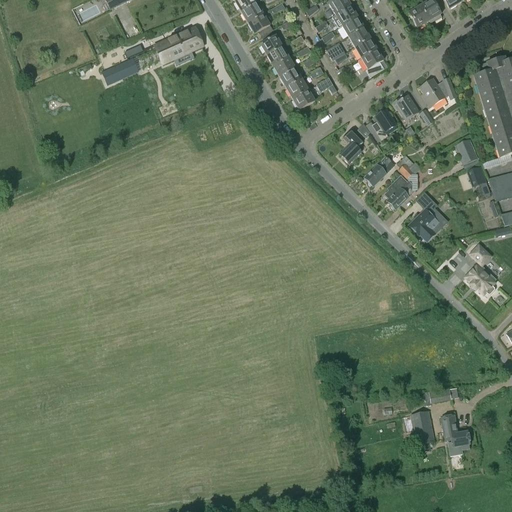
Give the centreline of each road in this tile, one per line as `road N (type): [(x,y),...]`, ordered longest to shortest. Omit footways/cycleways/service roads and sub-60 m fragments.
road 1 (residential): [(296,143),(207,0)]
road 2 (residential): [(407,256),(296,143)]
road 3 (unclassified): [(511,371),(489,336),(407,256)]
road 4 (residential): [(296,143),(412,66)]
